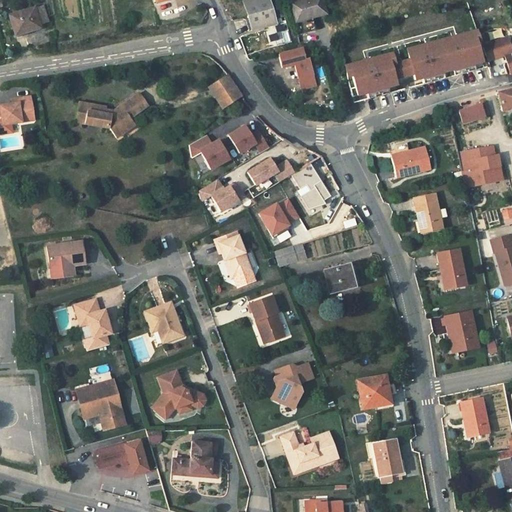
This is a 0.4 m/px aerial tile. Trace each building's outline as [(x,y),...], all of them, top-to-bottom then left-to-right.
[(252,30),(264,27),(274,23),(275,23),(268,0),(249,0),(244,2),(251,24),(252,30)] [(322,0),(297,0),(290,2),(295,22),(326,14),(322,0)] [(8,15),(15,36),(40,28),(39,24),(48,21),(43,6),(34,8),(25,10),(23,5),(9,9),(11,15),(8,15)] [(298,24),(300,33),(313,30),(311,21),(298,24)] [(274,23),(264,27),(265,33),(276,29),(274,23)] [(483,46),(478,31),(407,50),(410,60),(414,74),(416,80),(423,78),(444,73),(454,70),(474,64),(487,61),(483,46)] [(483,46),(487,61),(505,55),(511,54),(511,50),(508,38),(483,46)] [(300,48),(279,55),(282,68),(294,64),(302,90),(315,86),(308,59),(304,60),(300,48)] [(350,77),(354,76),(360,96),(368,93),(389,88),(397,85),(396,79),(392,65),(396,64),(393,54),(347,66),(350,77)] [(392,65),(396,79),(414,74),(410,60),(396,64),(392,65)] [(474,64),(454,70),(456,75),(476,70),(474,64)] [(444,73),(423,78),(424,84),(445,78),(444,73)] [(227,75),(213,85),(227,106),(241,96),(227,75)] [(227,106),(213,85),(209,88),(223,109),(227,106)] [(389,88),(368,93),(370,98),(378,96),(390,93),(389,88)] [(511,89),(497,93),(502,112),(511,109),(511,89)] [(124,128),(132,122),(130,118),(147,106),(138,93),(111,112),(105,111),(105,108),(77,103),(74,120),(84,122),(83,124),(109,129),(115,139),(126,131),(124,128)] [(31,98),(18,100),(18,104),(13,105),(0,107),(0,123),(1,123),(2,126),(11,125),(35,122),(31,98)] [(480,105),(459,111),(463,123),(483,117),(480,105)] [(134,125),(132,122),(124,128),(126,131),(134,125)] [(239,153),(254,144),(260,153),(268,148),(257,131),(250,136),(244,126),(228,136),(239,153)] [(217,140),(210,144),(206,136),(189,145),(191,157),(200,152),(210,169),(228,159),(217,140)] [(491,156),(489,147),(457,153),(465,188),(493,182),(492,175),(501,173),(498,155),(494,156),(491,156)] [(424,148),(408,151),(408,154),(391,158),(395,177),(430,169),(424,148)] [(255,185),(274,173),(279,182),(291,175),(294,173),(287,161),(276,168),(270,158),(247,172),(255,185)] [(310,190),(300,197),(307,210),(325,204),(323,201),(330,196),(311,165),(310,164),(294,173),(291,175),(299,189),(307,185),(310,190)] [(502,180),(501,173),(492,175),(493,182),(502,180)] [(210,196),(212,199),(220,212),(244,197),(236,185),(233,184),(223,190),(217,179),(198,191),(201,201),(210,196)] [(307,185),(299,189),(296,191),(300,197),(310,190),(307,185)] [(412,199),(416,215),(419,215),(423,232),(442,228),(434,194),(412,199)] [(298,217),(288,200),(277,206),(275,204),(258,214),(273,238),(276,236),(287,230),(290,228),(285,221),(289,219),(291,221),(298,217)] [(511,212),(511,208),(500,210),(504,226),(511,223),(511,212)] [(287,230),(276,236),(280,243),(290,236),(287,230)] [(217,240),(221,252),(224,260),(227,259),(233,277),(250,271),(237,232),(217,240)] [(511,283),(511,244),(509,235),(490,241),(494,253),(495,253),(504,286),(511,283)] [(72,266),(84,264),(82,243),(47,247),(50,268),(72,266)] [(304,258),(300,243),(291,246),(295,261),(304,258)] [(278,266),(295,261),(291,246),(274,252),(278,266)] [(436,253),(440,270),(442,270),(446,289),(465,285),(458,249),(436,253)] [(227,259),(224,260),(230,278),(233,277),(227,259)] [(348,265),(324,271),(329,293),(354,287),(348,265)] [(50,268),(51,278),(73,275),(72,266),(50,268)] [(250,271),(233,277),(237,289),(254,282),(250,271)] [(259,320),(267,343),(283,337),(275,314),(276,314),(270,297),(249,304),(255,321),(259,320)] [(87,323),(90,334),(109,329),(104,310),(98,312),(94,300),(74,305),(77,318),(82,317),(84,324),(87,323)] [(145,312),(151,327),(159,324),(166,341),(181,335),(177,323),(174,322),(172,318),(175,317),(169,303),(145,312)] [(453,332),(457,352),(478,347),(470,312),(444,318),(447,333),(453,332)] [(259,320),(255,321),(264,344),(267,343),(259,320)] [(159,324),(151,327),(152,331),(158,329),(162,342),(166,341),(159,324)] [(109,329),(90,334),(91,338),(105,334),(110,333),(109,329)] [(452,353),(457,352),(453,332),(447,333),(448,338),(452,353)] [(105,334),(91,338),(83,340),(86,351),(108,345),(105,334)] [(493,341),(485,342),(486,354),(495,353),(493,341)] [(287,403),(295,406),(302,393),(298,384),(313,379),(308,364),(293,369),(292,365),(275,371),(278,378),(280,385),(277,387),(271,399),(283,405),(287,403)] [(175,371),(156,378),(162,394),(151,407),(165,420),(174,409),(176,408),(189,404),(191,403),(192,406),(197,408),(203,406),(205,400),(202,395),(180,385),(175,371)] [(386,394),(392,393),(391,387),(394,386),(393,382),(386,383),(385,376),(357,381),(363,408),(388,404),(386,394)] [(84,407),(80,408),(83,419),(98,415),(103,430),(124,424),(112,380),(100,383),(102,387),(94,389),(93,385),(79,389),(84,407)] [(84,407),(79,389),(75,390),(80,408),(84,407)] [(459,402),(463,419),(465,418),(469,437),(488,433),(481,398),(459,402)] [(189,404),(176,408),(179,415),(191,410),(189,404)] [(158,431),(146,431),(148,440),(153,439),(154,437),(155,438),(159,437),(158,431)] [(302,467),(336,455),(328,433),(310,439),(313,445),(304,448),(298,450),(297,446),(292,433),(280,438),(291,466),(300,463),(302,467)] [(160,440),(159,437),(155,438),(154,437),(153,439),(148,440),(150,445),(159,443),(160,440)] [(390,475),(400,474),(401,473),(395,440),(372,444),(378,477),(379,477),(381,484),(391,482),(390,475)] [(139,441),(94,453),(98,468),(128,460),(131,469),(145,465),(139,441)] [(209,470),(217,471),(218,460),(216,460),(217,444),(191,442),(190,461),(172,459),(171,475),(188,476),(188,474),(198,474),(198,477),(209,478),(209,470)] [(300,463),(291,466),(294,474),(337,459),(336,455),(302,467),(300,463)] [(511,459),(499,463),(506,490),(501,491),(502,494),(504,493),(506,499),(510,498),(511,505),(511,459)] [(145,465),(131,469),(132,474),(147,470),(145,465)] [(209,470),(209,478),(216,478),(217,471),(209,470)] [(400,480),(400,474),(390,475),(391,482),(400,480)] [(305,511),(341,511),(341,503),(325,504),(316,504),(316,502),(305,502),(305,511)]
